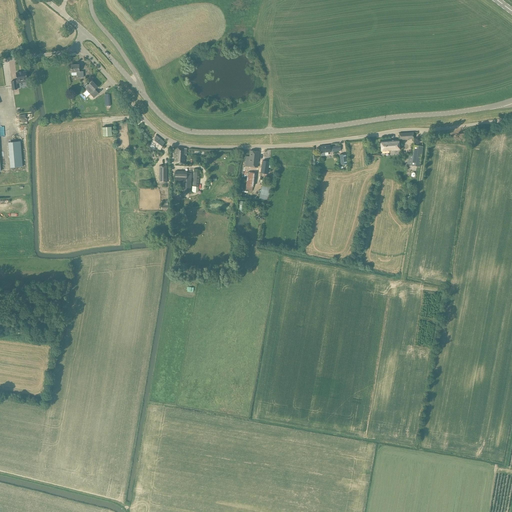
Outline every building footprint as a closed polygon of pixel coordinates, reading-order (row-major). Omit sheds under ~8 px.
[(79,71),(79,64),(71,65),(71,75),(77,75),(77,76),(78,76),(78,77),(83,77),(83,71),(79,71)] [(26,71),(16,73),(17,81),(20,80),(20,83),(27,82),(26,71)] [(87,83),(84,86),(91,94),(95,90),(95,89),(97,86),(92,81),(88,85),(87,83)] [(151,144),(150,146),(154,149),(156,147),(160,150),(165,142),(156,135),(151,143),(152,143),(151,144)] [(399,150),(399,140),(381,141),(381,151),(399,150)] [(23,166),(20,141),(8,142),(10,167),(23,166)] [(330,145),(320,146),(320,153),(321,156),(325,156),(325,152),(331,152),(333,151),(340,150),(340,146),(332,147),(330,147),(330,145)] [(423,146),(414,145),(411,165),(420,167),(423,146)] [(187,149),(175,147),(174,162),(185,163),(185,156),(186,156),(186,154),(187,149)] [(246,156),(245,166),(246,163),(249,163),(249,166),(257,167),(258,160),(259,151),(250,151),(250,157),(247,156),(246,156)] [(262,161),(261,172),(267,174),(269,162),(266,161),(262,161)] [(192,173),(175,172),(175,182),(183,183),(182,192),(190,193),(192,173)] [(271,183),(263,181),(260,195),(268,197),(271,183)] [(246,202),(240,200),(238,209),(245,210),(246,202)]
